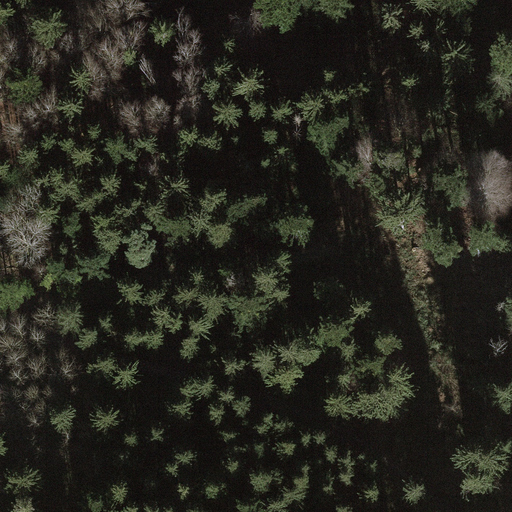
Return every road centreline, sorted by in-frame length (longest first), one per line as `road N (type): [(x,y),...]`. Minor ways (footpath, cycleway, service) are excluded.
road 1 (track): [(442,511),(386,462),(280,404),(0,323)]
road 2 (track): [(344,248),(265,260),(174,259),(0,314)]
